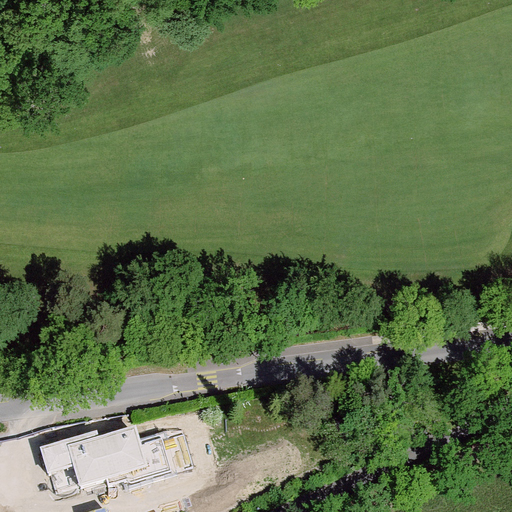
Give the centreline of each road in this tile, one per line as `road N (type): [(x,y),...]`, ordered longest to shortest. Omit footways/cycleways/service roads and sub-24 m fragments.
road 1 (residential): [(0,408),(511,336)]
road 2 (residential): [(511,405),(289,511)]
